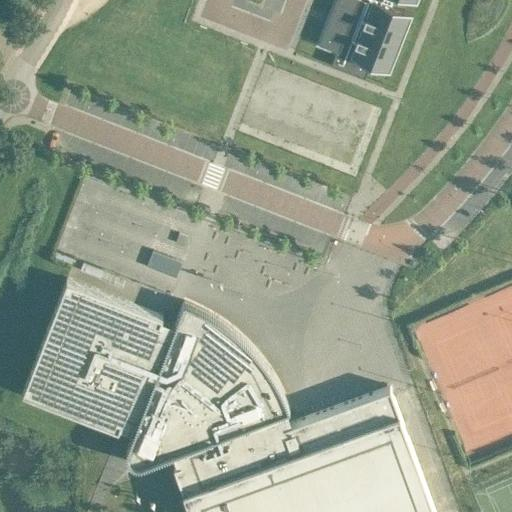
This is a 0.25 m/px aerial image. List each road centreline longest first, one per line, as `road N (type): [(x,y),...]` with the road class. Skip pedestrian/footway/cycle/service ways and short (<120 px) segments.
road 1 (residential): [(4,92),(396,242),(482,168),(511,118)]
road 2 (unknown): [(356,227),(344,288),(351,346)]
